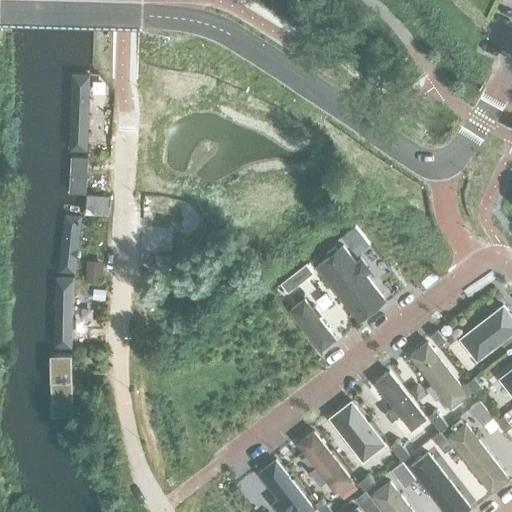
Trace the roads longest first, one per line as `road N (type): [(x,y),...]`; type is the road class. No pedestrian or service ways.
road 1 (tertiary): [(0,7),(198,19),(438,166)]
road 2 (residential): [(163,511),(133,449),(121,399),(127,125)]
road 3 (residential): [(216,466),(476,265)]
road 4 (tertiary): [(438,166),(464,145),(511,60)]
